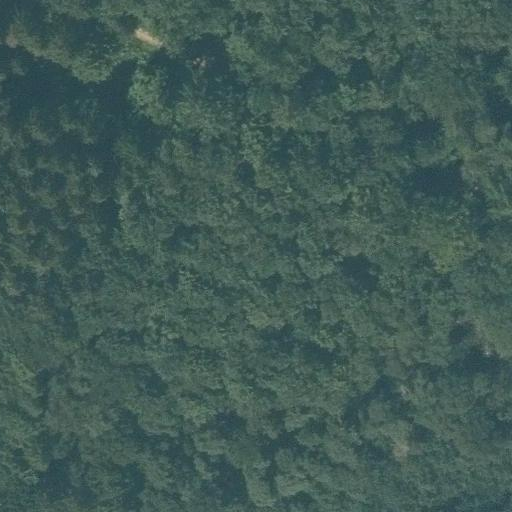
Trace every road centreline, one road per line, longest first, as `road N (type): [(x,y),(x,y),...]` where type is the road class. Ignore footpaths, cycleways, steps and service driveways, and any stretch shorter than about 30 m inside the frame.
road 1 (track): [(121,0),(298,85),(511,166)]
road 2 (unclassified): [(511,485),(387,511)]
